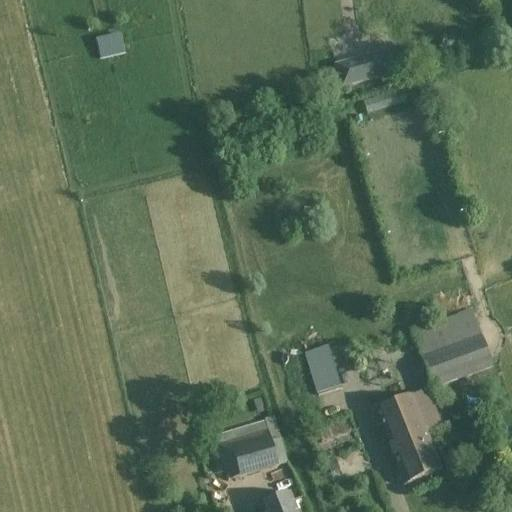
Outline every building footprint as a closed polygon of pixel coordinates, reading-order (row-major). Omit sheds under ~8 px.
[(119,35),(96,41),(100,59),(124,53),(119,35)] [(395,76),(388,52),(334,67),(341,91),(395,76)] [(494,370),(473,310),(412,332),(433,392),(494,370)] [(324,337),(306,343),(322,392),(341,386),(324,337)] [(440,427),(426,393),(375,414),(406,488),(441,474),(424,433),(440,427)] [(253,404),(257,416),(266,414),(261,401),(253,404)] [(288,466),(274,419),(265,422),(265,423),(215,438),(228,484),(288,466)] [(339,470),(334,458),(325,462),(330,474),(339,470)] [(296,511),(291,496),(259,509),(259,511),(296,511)]
